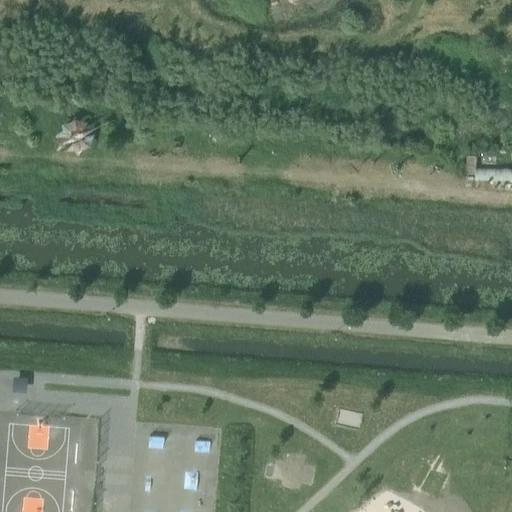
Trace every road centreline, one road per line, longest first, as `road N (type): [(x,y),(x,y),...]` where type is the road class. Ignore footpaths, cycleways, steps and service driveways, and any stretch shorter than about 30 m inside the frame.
road 1 (unclassified): [(511,339),(0,298)]
road 2 (track): [(0,159),(511,199)]
